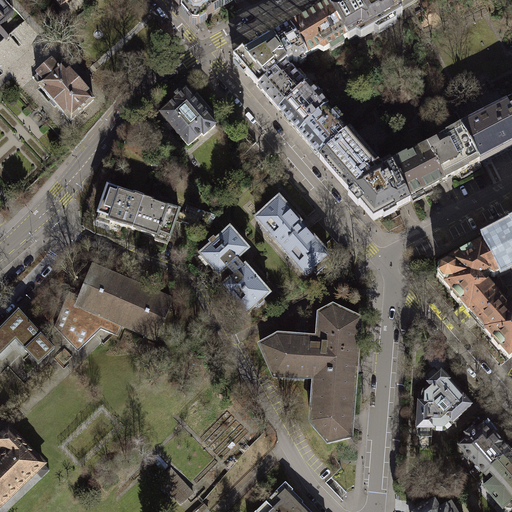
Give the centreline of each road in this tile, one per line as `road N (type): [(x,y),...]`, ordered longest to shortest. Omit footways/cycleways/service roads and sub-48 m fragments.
road 1 (primary): [(343,511),(0,156)]
road 2 (residential): [(337,511),(309,483),(195,285),(166,264),(57,228)]
road 3 (primary): [(0,213),(292,511)]
road 4 (residential): [(201,48),(383,261)]
road 5 (tertiary): [(43,214),(123,113),(201,48)]
road 6 (residential): [(373,511),(395,288)]
road 7 (residential): [(395,288),(511,407)]
road 8 (residential): [(511,187),(383,261)]
